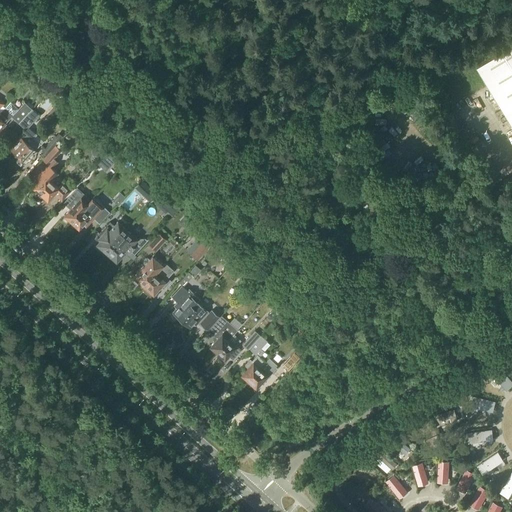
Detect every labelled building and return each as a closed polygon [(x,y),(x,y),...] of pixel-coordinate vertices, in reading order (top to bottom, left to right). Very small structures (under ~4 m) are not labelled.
[(511,123),(511,45),(478,67),(511,123)] [(17,65),(11,72),(15,75),(20,68),(17,65)] [(15,120),(19,123),(32,108),(24,101),(18,108),(10,101),(5,107),(0,112),(0,130),(6,124),(5,123),(11,117),(15,120)] [(47,114),(52,118),(58,111),(54,107),(47,114)] [(18,156),(34,138),(37,134),(29,126),(40,115),(38,113),(32,108),(19,123),(25,129),(9,148),(18,156)] [(71,118),(67,123),(71,128),(76,123),(71,118)] [(43,148),(48,152),(62,137),(58,133),(55,136),(55,135),(43,148)] [(18,156),(24,162),(26,160),(28,162),(37,152),(35,150),(40,144),(34,138),(18,156)] [(38,193),(40,192),(40,193),(55,177),(58,174),(52,168),(57,162),(53,159),(60,151),(55,146),(43,160),(48,165),(37,176),(38,177),(41,179),(34,187),(35,188),(35,190),(38,193)] [(116,158),(108,150),(99,160),(107,168),(116,158)] [(71,191),(55,177),(40,193),(41,194),(42,195),(44,198),(46,198),(47,199),(49,198),(50,198),(52,195),(52,194),(53,193),(62,200),(71,191)] [(141,179),(134,187),(150,202),(158,194),(141,179)] [(76,188),(64,203),(68,206),(71,209),(65,214),(65,215),(66,216),(66,217),(66,218),(67,219),(69,220),(70,220),(71,220),(71,221),(72,221),(87,204),(90,201),(76,188)] [(87,204),(72,221),(73,222),(73,224),(75,226),(77,226),(80,229),(91,218),(92,216),(99,222),(109,212),(102,205),(94,197),(87,204)] [(154,204),(170,217),(175,211),(173,209),(160,197),(154,204)] [(102,248),(106,251),(126,229),(117,221),(111,228),(107,224),(96,236),(100,240),(97,244),(98,245),(97,246),(101,249),(102,248)] [(127,230),(126,229),(106,251),(111,256),(111,257),(113,259),(114,259),(116,260),(117,259),(119,259),(121,256),(121,255),(125,249),(126,250),(129,250),(129,249),(134,254),(149,238),(147,240),(145,238),(138,239),(127,230)] [(147,244),(155,251),(166,239),(158,232),(147,244)] [(205,238),(190,254),(197,260),(211,244),(205,238)] [(164,262),(155,254),(150,259),(148,257),(145,258),(143,260),(143,263),(145,264),(134,277),(136,278),(136,280),(138,282),(139,281),(144,285),(164,262)] [(165,287),(171,280),(168,277),(173,271),(168,266),(164,262),(144,285),(147,288),(147,290),(149,292),(151,292),(153,293),(161,284),(165,287)] [(201,270),(195,265),(190,271),(195,276),(201,270)] [(184,286),(187,282),(192,276),(188,272),(179,282),(184,286)] [(173,312),(181,319),(192,307),(197,302),(199,299),(189,289),(176,304),(178,305),(173,312)] [(199,323),(207,330),(223,312),(208,299),(203,305),(210,311),(208,313),(200,322),(199,323)] [(272,310),(278,316),(285,307),(277,300),(270,307),(273,309),(272,310)] [(192,307),(181,319),(190,327),(193,324),(195,321),(196,321),(198,322),(199,323),(200,322),(208,313),(207,311),(208,311),(197,302),(192,307)] [(217,352),(228,340),(234,334),(238,329),(221,315),(208,330),(215,336),(214,337),(214,339),(215,340),(211,346),(212,347),(212,348),(215,351),(216,350),(217,352)] [(294,330),(311,346),(316,340),(299,325),(294,330)] [(234,334),(228,340),(217,352),(218,353),(218,354),(221,357),(223,356),(224,358),(228,354),(231,358),(240,348),(236,345),(240,340),(234,334),(238,329),(234,334)] [(248,350),(248,349),(260,336),(255,330),(242,345),(248,350)] [(248,379),(249,380),(265,362),(260,357),(264,352),(260,349),(267,341),(261,335),(260,336),(248,349),(256,355),(251,360),(250,359),(246,364),(246,366),(248,367),(242,374),(243,375),(244,377),(246,379),(248,379)] [(265,362),(249,380),(250,381),(250,382),(253,385),(254,385),(255,386),(261,380),(263,382),(278,366),(269,358),(265,362)]
